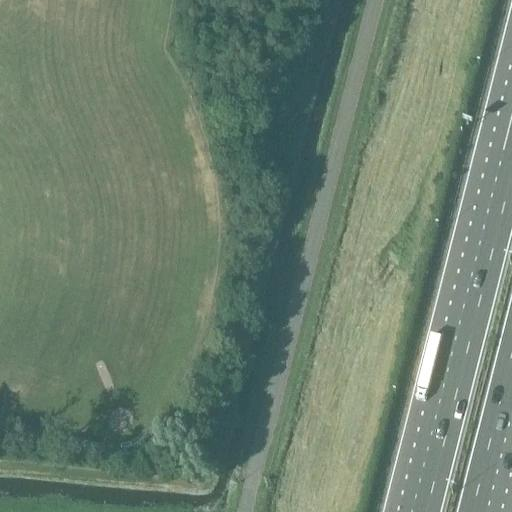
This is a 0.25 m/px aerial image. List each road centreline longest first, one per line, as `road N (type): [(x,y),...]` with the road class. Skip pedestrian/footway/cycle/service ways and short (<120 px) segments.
road 1 (motorway): [(511,175),(426,511)]
road 2 (motorway): [(481,511),(511,388)]
